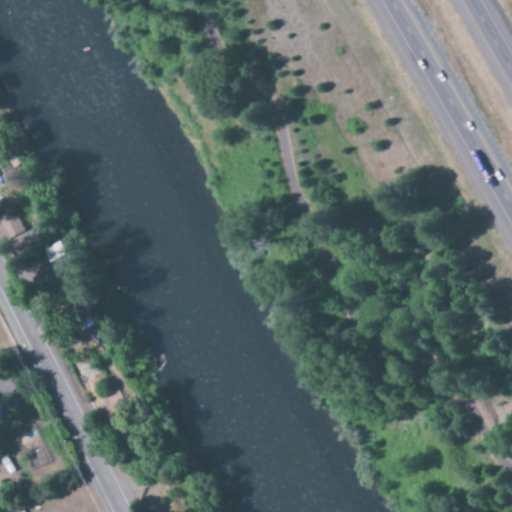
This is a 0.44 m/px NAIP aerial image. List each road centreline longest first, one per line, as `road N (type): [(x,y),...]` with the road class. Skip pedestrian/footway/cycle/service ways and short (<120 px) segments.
road 1 (secondary): [(0,270),(128,511)]
road 2 (motorway): [(398,0),(511,199)]
